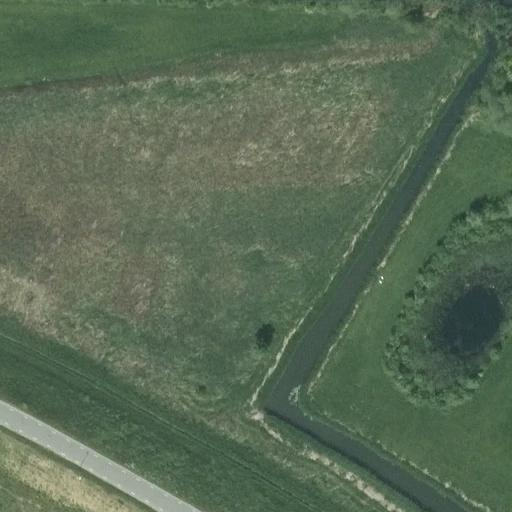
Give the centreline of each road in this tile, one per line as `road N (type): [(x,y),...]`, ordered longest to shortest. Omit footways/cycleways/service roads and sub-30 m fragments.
road 1 (track): [(0,336),(320,511)]
road 2 (unclassified): [(0,412),(176,511)]
